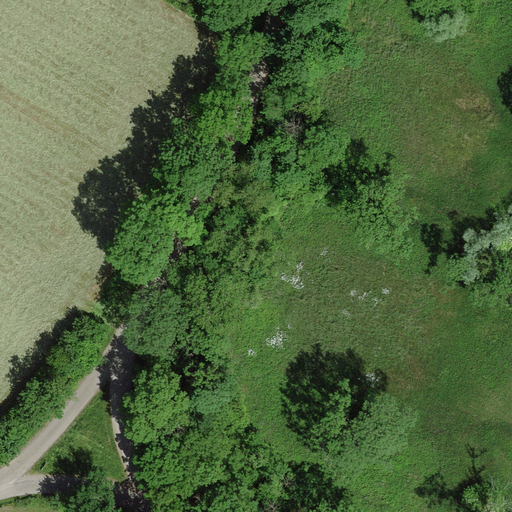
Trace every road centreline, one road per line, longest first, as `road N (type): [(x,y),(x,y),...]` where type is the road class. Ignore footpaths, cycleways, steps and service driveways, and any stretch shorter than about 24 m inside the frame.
road 1 (unclassified): [(276,0),(242,113),(139,326)]
road 2 (unclassified): [(139,326),(53,430),(0,479)]
road 3 (unclassified): [(139,326),(124,392),(131,437),(145,476),(181,511)]
road 4 (unclassified): [(156,511),(73,487),(0,493)]
